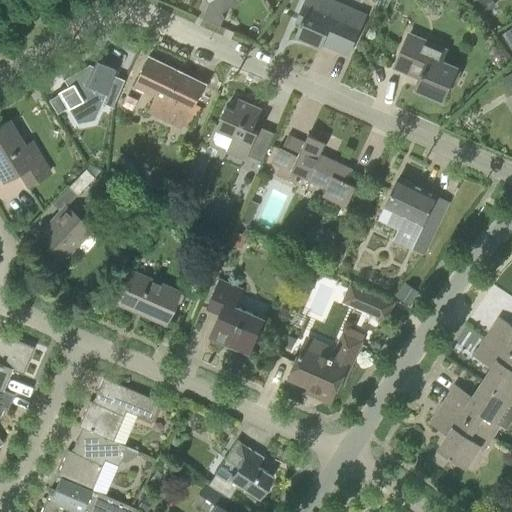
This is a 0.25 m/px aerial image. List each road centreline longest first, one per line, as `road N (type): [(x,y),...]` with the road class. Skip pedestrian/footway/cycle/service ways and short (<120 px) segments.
road 1 (residential): [(511,176),(138,18),(92,22),(0,78)]
road 2 (residential): [(346,454),(79,341)]
road 3 (residential): [(346,454),(487,240),(511,223)]
road 4 (residential): [(0,499),(79,341)]
